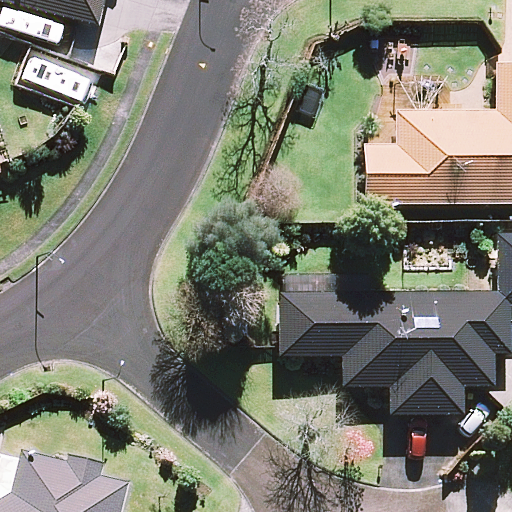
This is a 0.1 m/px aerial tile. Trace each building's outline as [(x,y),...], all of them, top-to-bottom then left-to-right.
[(0,0),(0,3),(95,27),(101,0),(0,0)] [(511,205),(511,68),(492,69),(492,114),(394,114),(394,150),(359,150),(359,206),(511,205)] [(317,122),(327,92),(297,82),(287,113),(317,122)] [(511,320),(511,236),(495,237),(494,294),(278,290),(277,356),(339,357),(338,388),(387,389),(386,415),(458,417),(459,387),(489,388),(489,354),(506,355),(506,320),(511,320)] [(0,499),(0,511),(117,511),(125,490),(96,480),(101,466),(63,453),(59,467),(20,454),(5,497),(0,499)]
